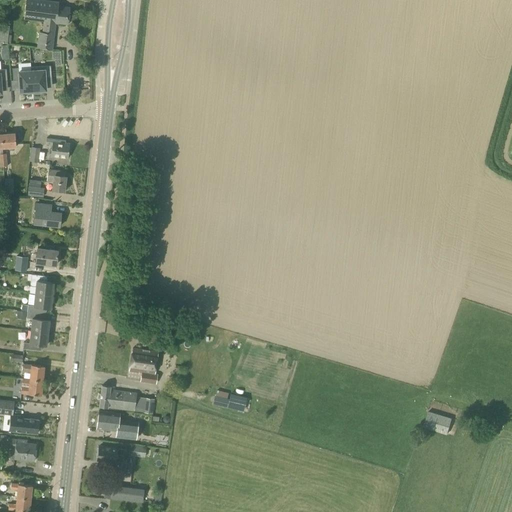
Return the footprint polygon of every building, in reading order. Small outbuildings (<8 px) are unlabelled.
[(25,0),(23,19),(43,21),(42,32),(54,34),(55,23),(68,24),(70,8),(58,6),(59,2),(42,0),(25,0)] [(7,43),(8,35),(9,26),(0,24),(0,43),(7,44),(7,43)] [(31,70),(33,94),(40,93),(40,91),(46,90),(45,78),(52,78),(51,65),(31,67),(31,70)] [(33,94),(31,70),(19,71),(18,68),(12,68),(13,81),(19,80),(19,92),(25,92),(26,94),(33,94)] [(1,134),(2,148),(16,147),(15,133),(1,134)] [(67,159),(69,144),(63,143),(63,140),(46,138),(45,144),(52,145),(50,157),(67,159)] [(31,147),(29,161),(30,161),(38,162),(40,149),(40,148),(32,147),(31,147)] [(65,191),(66,190),(67,186),(66,184),(65,184),(65,177),(64,177),(65,172),(48,170),(46,182),(53,183),(52,190),(64,191),(65,191)] [(13,193),(13,178),(5,178),(5,193),(13,193)] [(43,197),(44,188),(40,188),(40,181),(29,179),(27,196),(43,197)] [(60,226),(61,214),(48,212),(49,205),(36,204),(34,223),(60,226)] [(82,246),(81,232),(67,233),(68,246),(82,246)] [(55,265),(57,251),(37,248),(35,263),(55,265)] [(26,272),(27,257),(16,256),(14,270),(26,272)] [(28,274),(27,280),(30,281),(30,286),(35,287),(34,293),(52,296),(53,283),(36,281),(37,275),(31,275),(31,274),(28,274)] [(22,304),(21,311),(27,312),(43,314),(43,307),(50,308),(52,296),(34,293),(33,306),(22,304)] [(27,312),(26,318),(32,319),(30,331),(48,333),(49,320),(42,320),(43,314),(27,312)] [(29,343),(46,345),(48,333),(30,331),(29,343)] [(143,350),(132,349),(129,371),(141,373),(140,381),(156,383),(157,375),(155,374),(158,352),(149,351),(149,353),(142,352),(143,350)] [(21,363),(22,355),(11,354),(10,361),(21,363)] [(183,369),(185,358),(177,357),(174,368),(183,369)] [(29,380),(42,381),(44,366),(31,365),(23,364),(22,372),(30,373),(29,380)] [(41,396),(42,381),(29,380),(29,386),(21,385),(20,394),(28,395),(28,394),(41,396)] [(152,414),(154,399),(136,397),(136,393),(110,390),(110,386),(101,385),(99,406),(134,411),(143,412),(143,413),(152,414)] [(225,407),(227,396),(228,393),(216,390),(213,403),(225,407)] [(227,406),(247,408),(248,397),(228,395),(227,406)] [(37,434),(38,420),(12,417),(14,401),(0,399),(0,414),(10,415),(10,417),(9,431),(37,434)] [(128,439),(130,421),(118,420),(119,413),(98,410),(96,428),(117,431),(116,437),(128,439)] [(447,435),(452,419),(428,411),(423,428),(447,435)] [(7,438),(7,436),(0,435),(0,446),(15,448),(13,459),(34,461),(36,444),(27,443),(27,440),(7,438)] [(144,457),(146,447),(131,445),(130,456),(144,457)] [(125,473),(126,459),(124,458),(125,450),(116,449),(116,448),(98,446),(97,460),(115,462),(114,472),(125,473)] [(16,497),(30,499),(31,485),(18,484),(10,483),(10,490),(17,490),(16,497)] [(29,511),(30,499),(16,497),(16,505),(8,504),(7,510),(29,511)]
